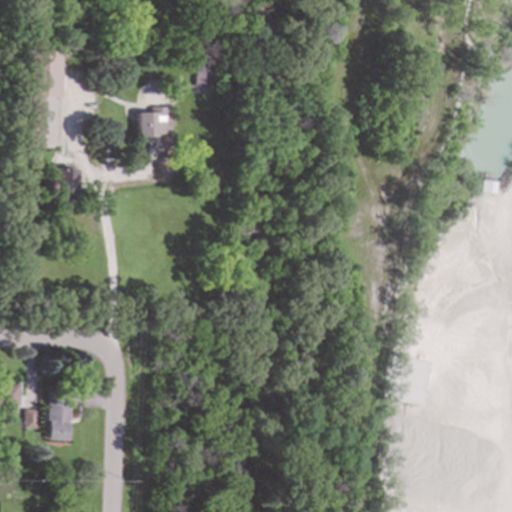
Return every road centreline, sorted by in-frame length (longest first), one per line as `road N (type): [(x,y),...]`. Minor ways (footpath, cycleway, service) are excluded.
road 1 (residential): [(70,91),(105,226),(108,359)]
road 2 (residential): [(84,344),(101,351),(115,378),(112,511)]
